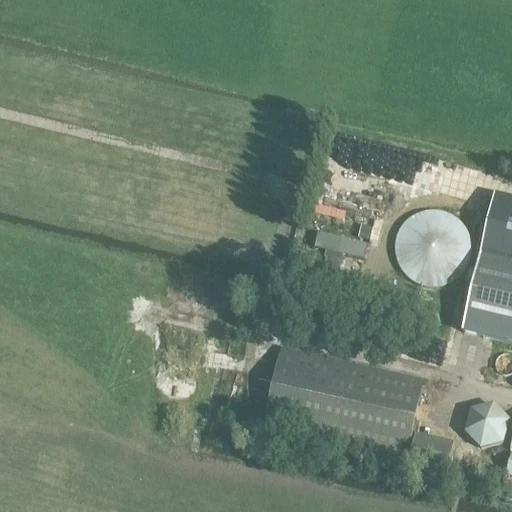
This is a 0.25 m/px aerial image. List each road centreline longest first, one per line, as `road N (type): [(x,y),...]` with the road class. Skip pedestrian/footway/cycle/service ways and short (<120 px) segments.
road 1 (track): [(511,401),(264,339),(290,222),(276,187)]
road 2 (track): [(276,187),(0,115)]
road 3 (track): [(212,34),(271,52),(297,96),(276,187)]
